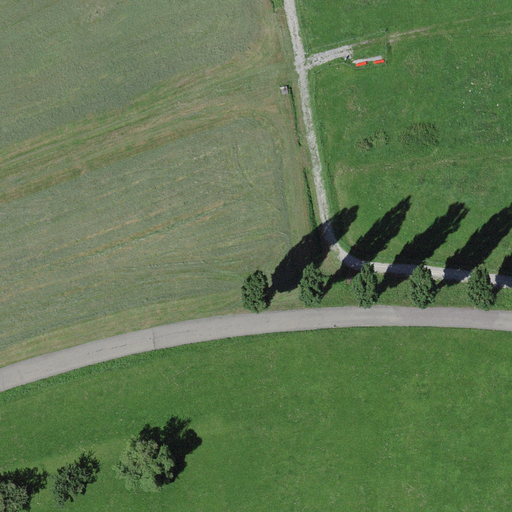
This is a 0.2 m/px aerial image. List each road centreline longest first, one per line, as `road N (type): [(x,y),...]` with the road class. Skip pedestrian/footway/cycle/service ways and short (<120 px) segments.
road 1 (residential): [(511,322),(404,310),(176,334),(0,380)]
road 2 (track): [(511,281),(358,265),(336,250),(292,0)]
road 3 (track): [(0,174),(302,65)]
road 4 (track): [(511,10),(391,35),(302,65)]
